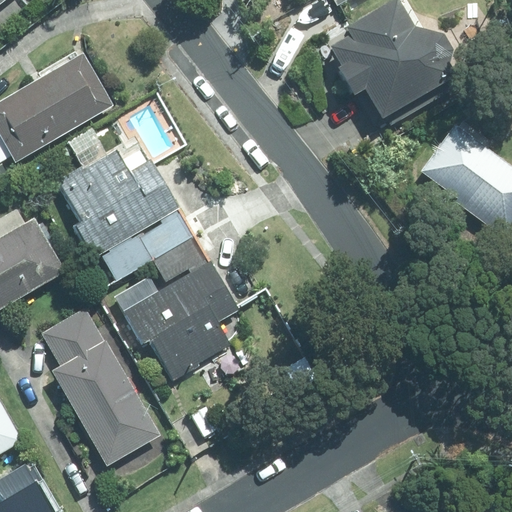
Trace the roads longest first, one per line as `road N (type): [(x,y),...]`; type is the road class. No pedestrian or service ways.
road 1 (residential): [(169,0),(459,378)]
road 2 (residential): [(459,378),(229,511)]
